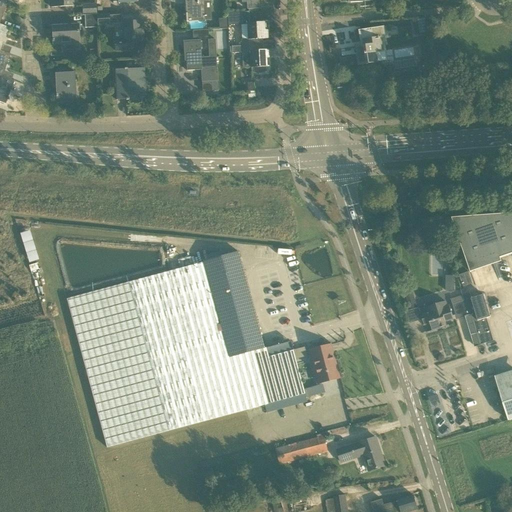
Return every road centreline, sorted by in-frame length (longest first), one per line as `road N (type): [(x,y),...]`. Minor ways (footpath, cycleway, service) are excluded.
road 1 (primary): [(447,511),(331,155)]
road 2 (primary): [(123,157),(331,155)]
road 3 (primary): [(511,142),(331,155)]
road 4 (tertiary): [(304,0),(331,155)]
road 5 (residential): [(31,129),(29,0)]
road 6 (residential): [(158,129),(158,0)]
road 7 (residential): [(31,129),(158,129)]
road 8 (primary): [(123,157),(0,149)]
